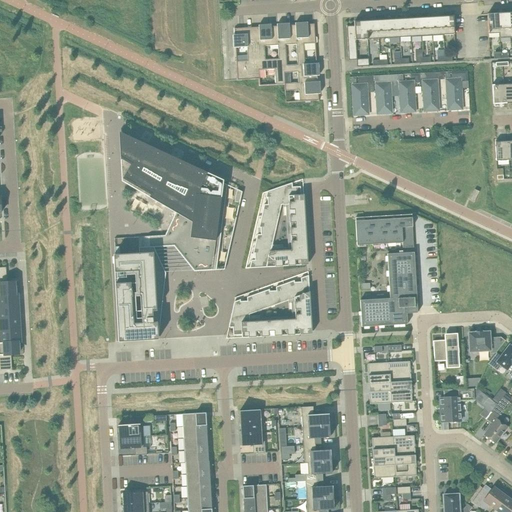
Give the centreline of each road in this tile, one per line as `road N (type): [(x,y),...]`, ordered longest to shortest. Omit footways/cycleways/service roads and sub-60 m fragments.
road 1 (residential): [(109,511),(103,369),(223,362)]
road 2 (residential): [(348,354),(338,152)]
road 3 (unclassified): [(511,234),(338,152)]
road 4 (residential): [(357,511),(348,354)]
road 5 (residential): [(0,247),(14,237),(7,112),(0,105)]
road 6 (residential): [(223,362),(224,511)]
road 7 (residential): [(337,125),(468,117)]
road 8 (residential): [(223,362),(348,354)]
road 9 (residential): [(337,125),(330,5)]
road 10 (residential): [(425,319),(427,439)]
